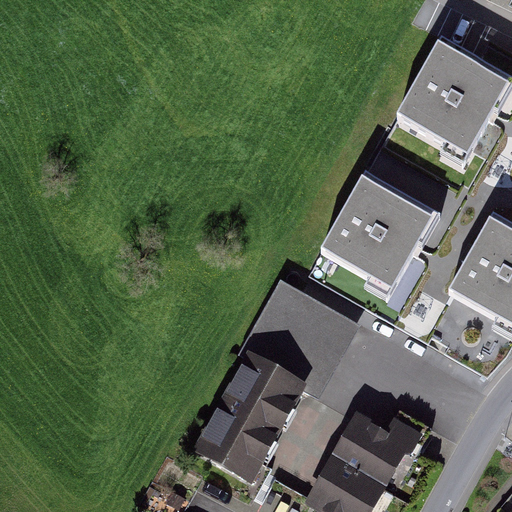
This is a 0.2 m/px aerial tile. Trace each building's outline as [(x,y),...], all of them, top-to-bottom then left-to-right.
[(471,162),(511,89),(511,82),(442,44),(398,121),(471,162)] [(395,297),(439,220),(366,179),(322,257),(395,297)] [(511,331),(511,229),(493,219),(449,296),(511,331)] [(252,483),(302,391),(312,396),(352,324),(283,287),(244,359),(248,361),(198,453),(252,483)] [(337,458),(390,487),(407,456),(417,462),(437,425),(406,409),(395,430),(362,413),(337,458)] [(376,511),(390,487),(337,458),(312,504),(326,511),(376,511)]
